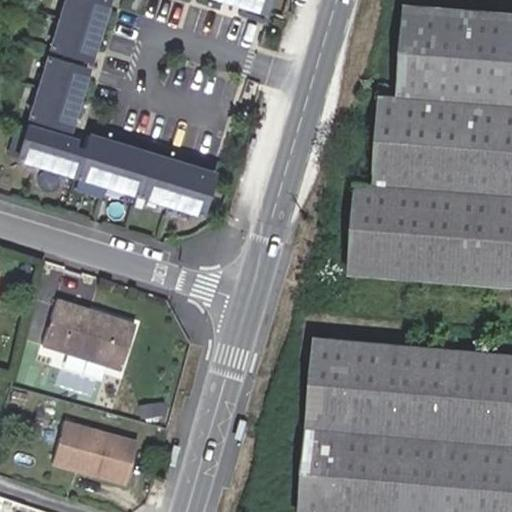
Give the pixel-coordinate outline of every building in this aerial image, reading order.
[(105,2),(96,0),(63,0),(49,52),(88,63),(105,2)] [(226,0),(259,10),(261,0),(226,0)] [(511,13),(408,7),(402,97),(384,96),(379,184),(362,183),(356,273),(511,283),(511,13)] [(84,71),(45,60),(28,120),(67,131),(84,71)] [(210,174),(85,138),(83,146),(34,132),(25,163),(199,212),(210,174)] [(134,324),(55,299),(42,342),(121,368),(134,324)] [(511,511),(511,353),(314,336),(299,511),(511,511)] [(108,385),(113,368),(60,350),(54,366),(108,385)] [(50,468),(68,473),(73,470),(76,471),(78,476),(126,489),(138,446),(62,424),(50,468)]
